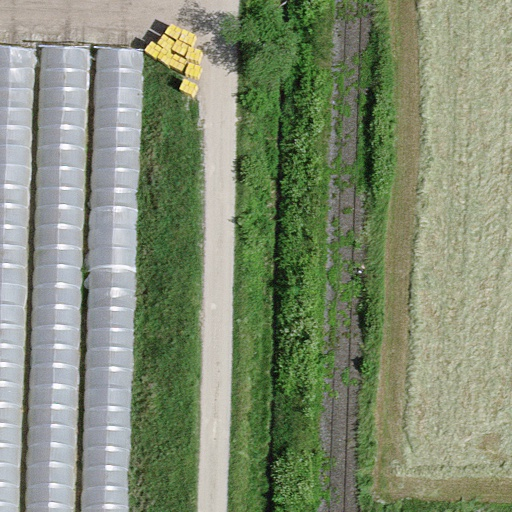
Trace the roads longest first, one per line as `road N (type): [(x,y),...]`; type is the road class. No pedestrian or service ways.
road 1 (track): [(226,0),(207,511)]
road 2 (track): [(225,13),(0,5)]
